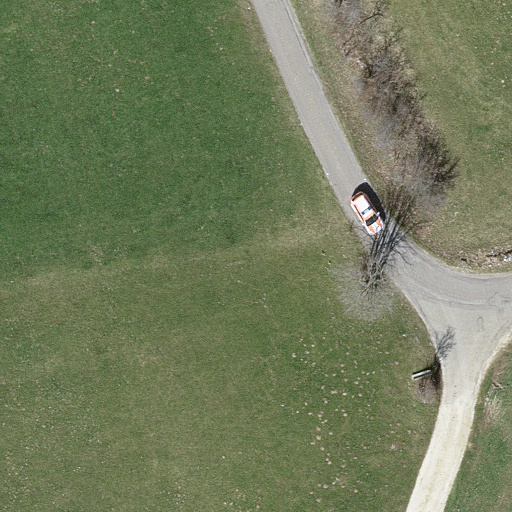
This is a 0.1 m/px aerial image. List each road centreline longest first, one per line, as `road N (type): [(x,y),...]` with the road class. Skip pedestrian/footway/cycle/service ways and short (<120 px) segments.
road 1 (unclassified): [(511,295),(464,306),(401,257),(335,165),(264,0)]
road 2 (track): [(425,511),(451,443),(464,306)]
